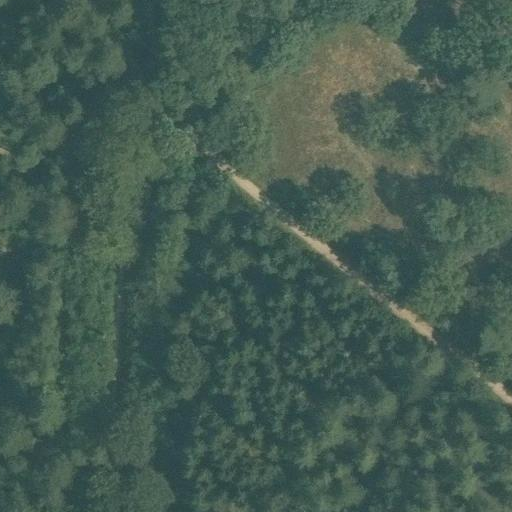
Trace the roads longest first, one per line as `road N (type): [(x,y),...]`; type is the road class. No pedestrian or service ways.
road 1 (track): [(95,0),(137,89),(114,422),(124,511)]
road 2 (track): [(137,89),(511,405)]
